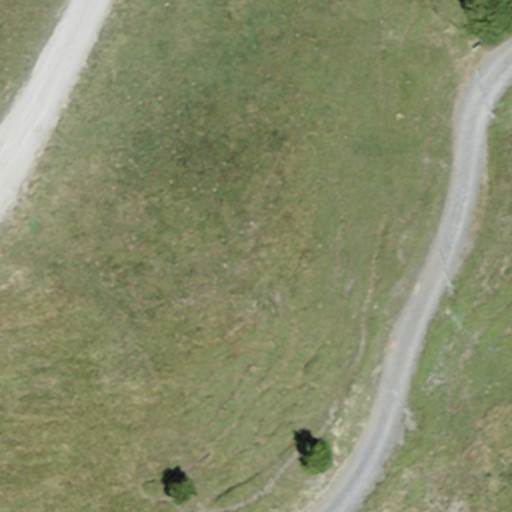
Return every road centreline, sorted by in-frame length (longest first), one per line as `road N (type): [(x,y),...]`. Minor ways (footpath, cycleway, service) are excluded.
road 1 (track): [(337,511),(374,452),(466,205),(475,118),(487,84),(511,61)]
road 2 (track): [(0,157),(25,130),(90,0)]
